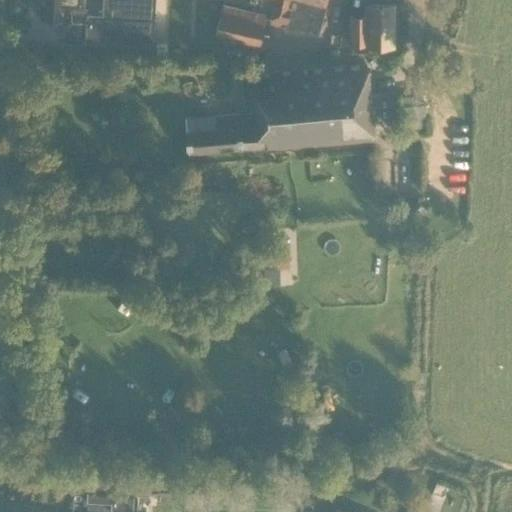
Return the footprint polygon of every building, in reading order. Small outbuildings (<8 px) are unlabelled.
[(100,41),(152,45),(155,0),(102,0),(102,14),(86,13),(86,12),(84,8),(83,8),(83,0),(40,0),(39,16),(65,17),(63,41),(85,42),(85,40),(100,41)] [(285,27),(285,26),(318,34),(326,0),(275,0),(270,22),(271,22),(270,23),(285,27)] [(215,35),(258,45),(266,15),(223,4),(215,35)] [(365,46),(394,46),(394,4),(365,4),(365,16),(349,16),(349,44),(365,44),(365,46)] [(157,43),(156,53),(166,53),(166,43),(157,43)] [(165,73),(176,73),(176,62),(165,63),(165,73)] [(244,112),(215,115),(216,128),(186,131),(188,152),(267,146),(267,149),(373,139),(366,63),(241,74),(244,112)] [(400,95),(403,129),(427,127),(423,93),(400,95)] [(422,213),(427,205),(422,197),(413,197),(408,205),(413,213),(422,213)] [(292,251),(270,250),(269,267),(292,267),(292,251)] [(86,499),(111,502),(110,509),(132,511),(133,495),(87,491),(86,499)]
